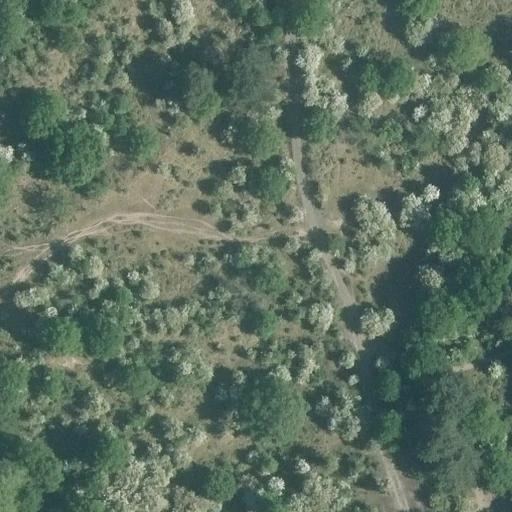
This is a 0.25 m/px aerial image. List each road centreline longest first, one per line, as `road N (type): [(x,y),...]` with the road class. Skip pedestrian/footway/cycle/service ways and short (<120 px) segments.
road 1 (track): [(511,351),(437,367),(355,340),(300,180),(292,0)]
road 2 (track): [(355,340),(404,511)]
